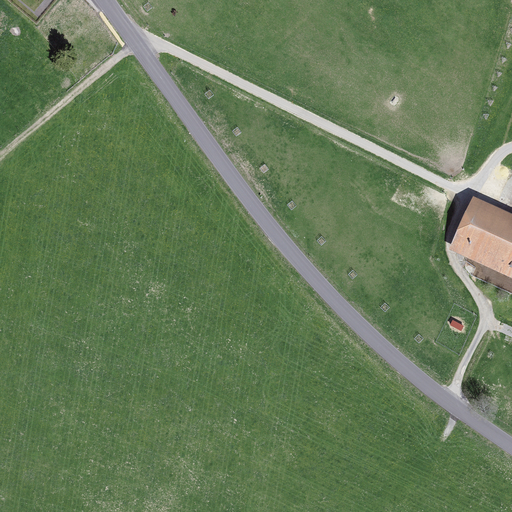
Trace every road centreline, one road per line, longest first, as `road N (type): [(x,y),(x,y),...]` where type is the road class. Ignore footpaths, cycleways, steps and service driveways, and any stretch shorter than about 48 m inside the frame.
road 1 (secondary): [(105,0),(308,271),(396,360),(511,447)]
road 2 (track): [(0,156),(136,42)]
